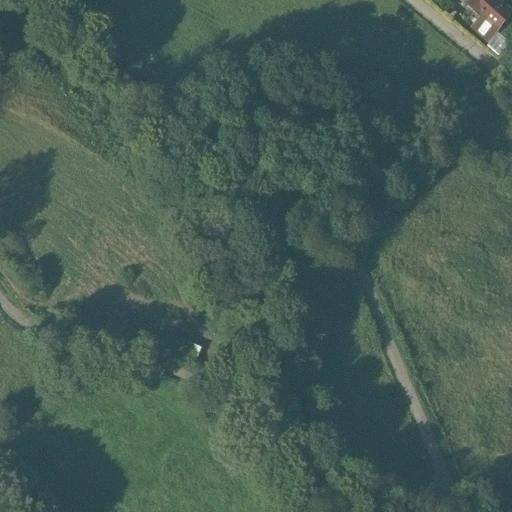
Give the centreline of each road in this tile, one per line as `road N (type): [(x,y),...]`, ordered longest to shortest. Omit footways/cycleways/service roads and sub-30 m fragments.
road 1 (track): [(452,505),(424,508),(325,476),(218,392),(184,374),(62,340),(14,316),(0,299)]
road 2 (residential): [(511,79),(414,0)]
